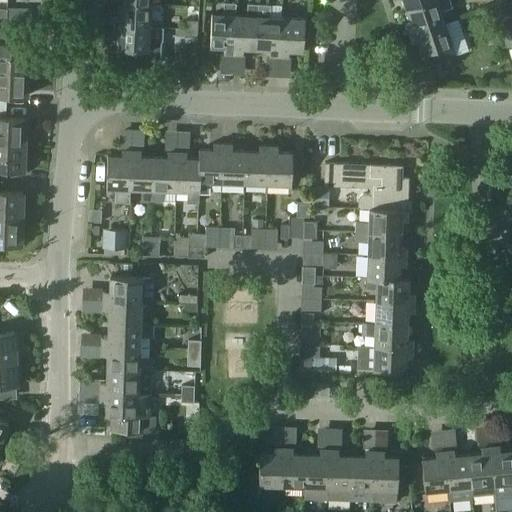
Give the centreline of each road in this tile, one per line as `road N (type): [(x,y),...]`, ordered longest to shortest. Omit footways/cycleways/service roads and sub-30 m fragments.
road 1 (unclassified): [(70,100),(340,108)]
road 2 (residential): [(281,411),(286,263),(201,260)]
road 3 (residential): [(281,411),(462,414),(511,403)]
road 4 (residential): [(59,444),(186,448),(281,411)]
road 5 (unclassified): [(58,279),(70,100)]
road 6 (unclassified): [(59,444),(58,279)]
road 7 (residential): [(511,254),(484,194),(485,113)]
road 8 (unclassified): [(340,108),(485,113)]
